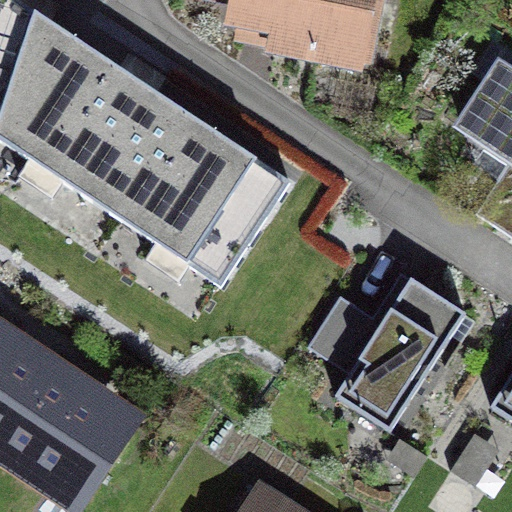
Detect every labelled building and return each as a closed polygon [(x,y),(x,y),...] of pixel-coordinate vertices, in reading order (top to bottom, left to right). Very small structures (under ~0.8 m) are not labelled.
[(259,252),(316,170),(46,0),(6,0),(0,17),(0,198),(215,336),(259,252)] [(180,0),(179,10),(245,21),(240,38),(251,40),(248,55),(376,89),(395,0),(180,0)] [(511,68),(488,52),(441,119),(500,161),(471,203),(511,231),(511,68)] [(458,305),(398,270),(374,311),(322,399),(382,434),(458,305)] [(114,430),(63,398),(73,383),(0,337),(0,462),(67,504),(114,430)] [(511,356),(491,387),(511,400),(511,356)] [(297,511),(250,482),(230,511),(297,511)]
